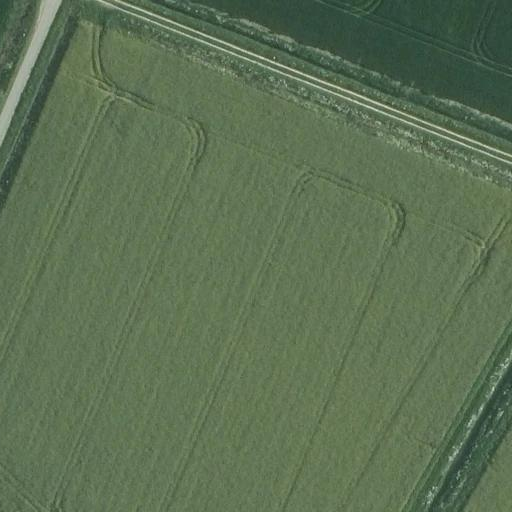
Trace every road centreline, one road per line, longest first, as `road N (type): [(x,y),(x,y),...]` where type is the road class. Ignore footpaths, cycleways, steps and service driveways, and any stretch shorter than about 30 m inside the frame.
road 1 (track): [(106,0),(511,156)]
road 2 (unclassified): [(0,137),(58,0)]
